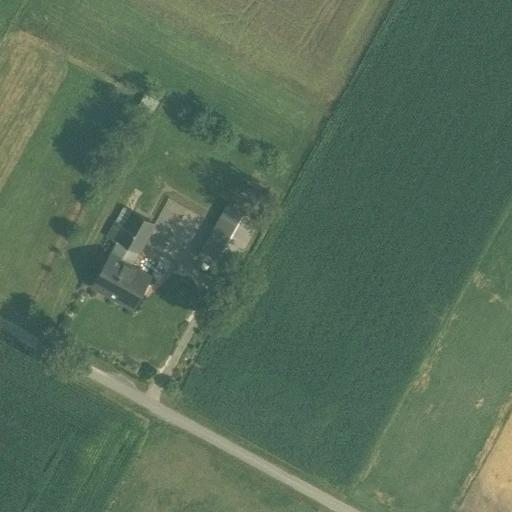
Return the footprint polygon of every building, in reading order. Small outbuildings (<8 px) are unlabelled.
[(228,205),(199,258),(227,273),(256,221),(228,205)] [(125,226),(117,240),(138,252),(154,224),(133,212),(125,226)] [(125,226),(116,222),(107,237),(116,242),(117,240),(125,226)] [(138,252),(117,240),(116,242),(109,254),(131,266),(138,252)] [(131,266),(109,254),(92,286),(132,308),(150,276),(131,266)]
